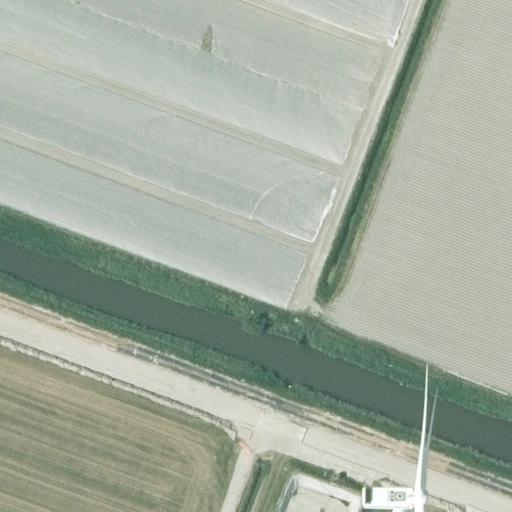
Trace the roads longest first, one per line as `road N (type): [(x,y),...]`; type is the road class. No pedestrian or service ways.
road 1 (track): [(0,328),(258,424)]
road 2 (track): [(258,424),(496,511)]
